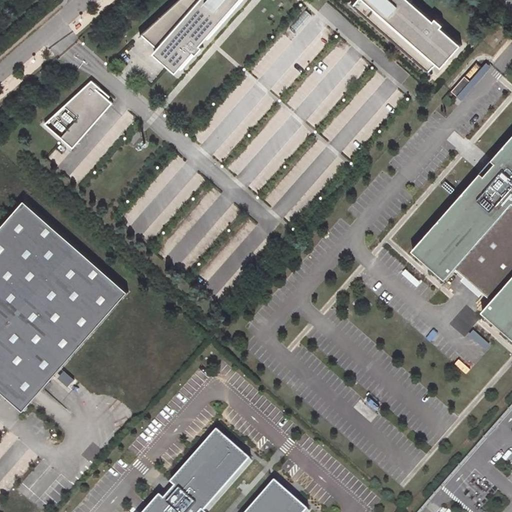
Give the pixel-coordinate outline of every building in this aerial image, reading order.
[(176,0),(142,31),(158,46),(154,51),(177,71),(195,51),(197,53),(204,45),(202,43),(239,0),(355,0),(353,3),(429,70),(437,62),(442,66),(462,43),(442,25),(444,23),(436,16),(434,19),(413,0),(176,0)] [(471,79),(465,74),(452,89),(461,97),(491,64),(488,61),(471,79)] [(91,78),(63,103),(77,117),(60,136),(72,147),(113,101),(108,96),(110,93),(91,78)] [(482,172),(413,250),(446,279),(456,268),(492,300),(483,311),(511,336),(511,137),(493,159),(496,163),(485,175),(482,172)] [(23,199),(0,225),(0,391),(22,411),(127,290),(23,199)] [(249,458),(215,429),(169,483),(173,486),(163,498),(159,495),(143,511),(206,511),(207,511),(203,509),(249,458)] [(303,511),(307,509),(273,480),(245,511),(303,511)]
